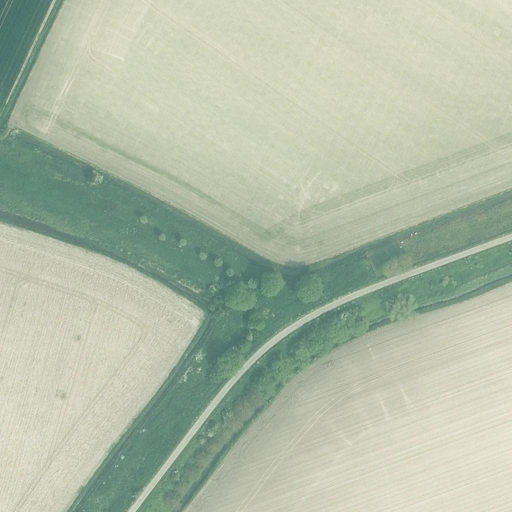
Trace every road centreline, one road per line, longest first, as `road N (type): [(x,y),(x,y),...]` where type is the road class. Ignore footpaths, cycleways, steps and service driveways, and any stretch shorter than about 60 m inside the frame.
road 1 (track): [(511,182),(287,263),(13,124),(0,136)]
road 2 (unclassified): [(132,511),(226,386),(278,338),(333,304),(511,239)]
